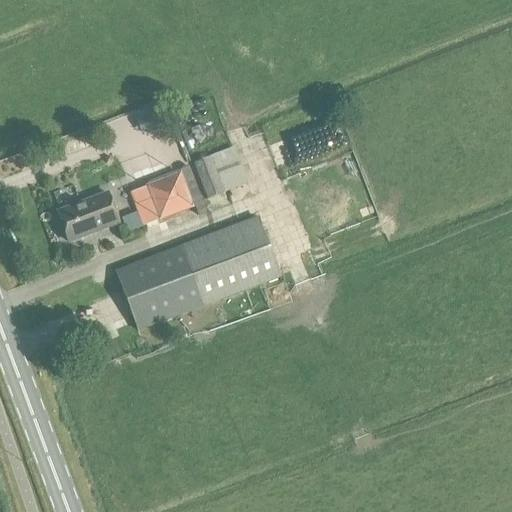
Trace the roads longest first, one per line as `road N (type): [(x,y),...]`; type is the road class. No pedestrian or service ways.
road 1 (primary): [(67,511),(0,331)]
road 2 (unknown): [(0,179),(106,139),(125,140),(133,150)]
